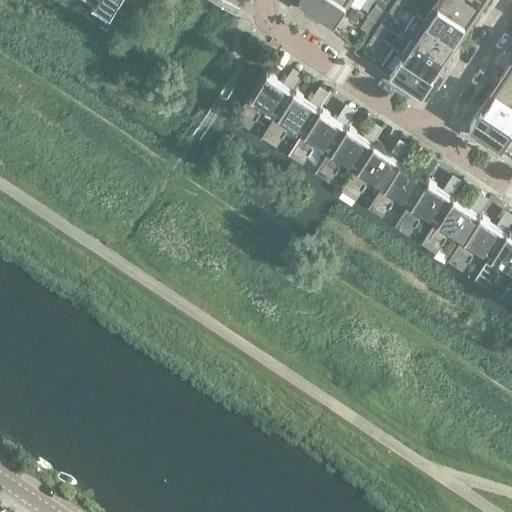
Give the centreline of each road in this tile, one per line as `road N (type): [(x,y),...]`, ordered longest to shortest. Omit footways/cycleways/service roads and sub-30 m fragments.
road 1 (residential): [(431,131),(274,28),(261,15),(262,0)]
road 2 (residential): [(511,10),(431,131)]
